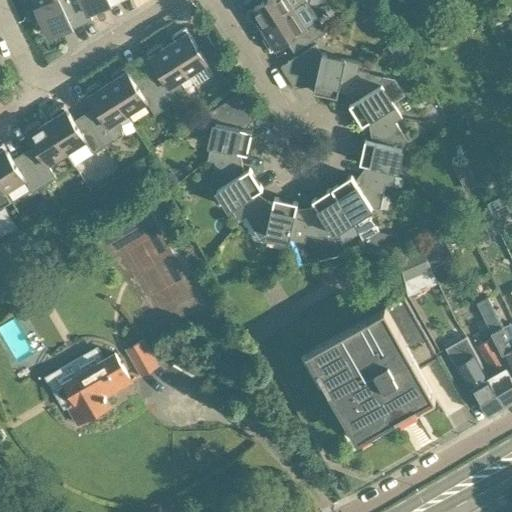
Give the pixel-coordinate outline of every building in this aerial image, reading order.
[(54,0),(53,0),(33,0),(45,25),(43,29),(48,31),(50,35),(91,16),(89,12),(83,0),(54,0)] [(113,0),(83,0),(89,12),(110,2),(113,0)] [(263,29),(295,8),(307,0),(306,0),(264,0),(246,12),(255,26),(260,23),(263,29)] [(293,51),(294,52),(327,31),(319,19),(306,27),(295,8),(263,29),(267,34),(262,37),(271,51),(294,37),(300,46),(293,51)] [(216,76),(228,68),(208,35),(207,36),(211,42),(201,49),(186,26),(172,35),(175,40),(169,43),(189,75),(208,63),(216,76)] [(147,74),(146,74),(167,107),(179,99),(170,86),(189,75),(169,43),(164,47),(161,42),(147,51),(161,74),(151,81),(147,74)] [(339,89),(338,89),(345,59),(346,60),(346,59),(322,54),(316,44),(281,66),(295,88),(316,84),(314,91),(338,96),(339,89)] [(339,89),(356,100),(350,104),(362,125),(368,121),(368,120),(394,104),(395,104),(382,84),(383,76),(359,70),(360,63),(346,60),(345,59),(338,89),(339,89)] [(155,114),(167,107),(146,74),(145,74),(150,82),(140,88),(125,65),(111,74),(114,79),(108,82),(128,113),(147,102),(155,114)] [(231,73),(222,78),(228,89),(238,83),(231,73)] [(85,113),(106,146),(118,138),(109,125),(128,113),(108,82),(103,86),(100,81),(86,90),(100,113),(90,120),(85,113)] [(241,151),(241,152),(248,153),(254,130),(247,128),(258,111),(244,89),(209,111),(216,122),(211,145),(241,151)] [(94,153),(106,146),(85,113),(84,113),(89,120),(78,127),(64,104),(50,113),(52,117),(47,121),(67,152),(86,140),(94,153)] [(367,164),(367,163),(397,170),(402,147),(409,143),(396,121),(402,117),(394,104),(368,120),(368,121),(372,140),(365,139),(360,162),(367,164)] [(24,151),(24,152),(44,184),(56,177),(48,164),(67,152),(47,121),(41,124),(39,120),(24,129),(39,152),(29,158),(24,151)] [(33,192),(44,184),(24,152),(23,152),(28,159),(17,166),(3,143),(0,144),(0,183),(5,191),(25,179),(33,192)] [(218,188),(231,208),(256,191),(257,192),(263,188),(251,168),(244,171),(241,152),(241,151),(211,145),(208,160),(215,161),(210,186),(218,188)] [(393,185),(397,170),(367,163),(367,164),(356,180),(352,174),(332,186),(353,219),(364,243),(381,232),(367,210),(372,206),(380,208),(386,183),(393,185)] [(163,176),(172,187),(180,180),(171,170),(163,176)] [(0,207),(11,202),(0,184),(0,207)] [(333,232),(353,219),(332,186),(312,199),(316,205),(296,209),(289,238),(305,242),(306,234),(331,239),(333,232)] [(296,209),(298,202),(276,195),(274,202),(257,192),(256,191),(231,208),(239,221),(246,217),(259,238),(266,234),(289,238),(296,209)] [(498,230),(492,217),(471,227),(477,240),(498,230)] [(465,228),(454,234),(459,245),(471,240),(465,228)] [(434,242),(423,247),(423,248),(431,266),(454,256),(445,236),(434,242)] [(423,248),(401,257),(405,277),(431,266),(423,248)] [(420,368),(437,358),(439,357),(404,296),(365,319),(383,354),(368,362),(396,416),(397,417),(401,415),(397,408),(410,401),(414,407),(418,405),(417,404),(434,394),(435,396),(436,396),(420,368)] [(430,296),(417,303),(436,340),(449,334),(430,296)] [(511,375),(511,345),(511,347),(509,344),(511,342),(489,297),(477,303),(481,311),(489,329),(491,334),(507,367),(511,375)] [(475,336),(489,329),(481,311),(466,318),(475,336)] [(327,369),(333,380),(368,362),(383,354),(365,319),(307,351),(308,353),(310,351),(319,368),(318,369),(320,373),(327,369)] [(493,373),(487,376),(505,405),(511,401),(511,375),(507,367),(491,334),(476,343),(493,373)] [(128,348),(142,373),(157,365),(143,340),(128,348)] [(106,395),(132,380),(115,352),(92,366),(85,355),(72,362),(78,374),(64,382),(75,400),(68,405),(78,422),(109,404),(105,398),(107,397),(106,395)] [(488,415),(505,405),(487,376),(482,379),(470,358),(458,365),(488,415)] [(367,432),(396,416),(368,362),(333,380),(334,382),(328,386),(330,390),(331,389),(354,429),(362,424),(367,432)]
